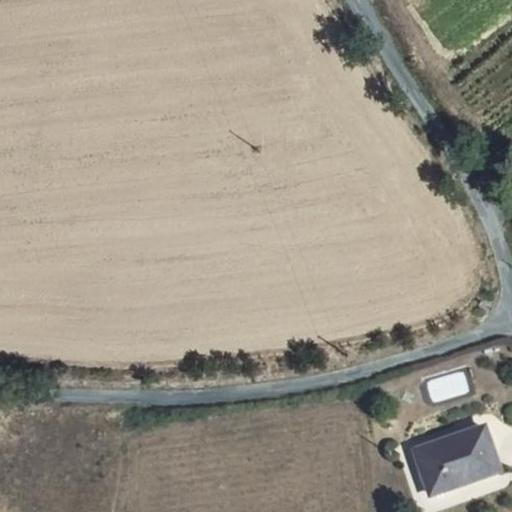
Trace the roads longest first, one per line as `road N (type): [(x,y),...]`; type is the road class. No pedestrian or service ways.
road 1 (residential): [(511,330),(323,385),(111,404),(0,394)]
road 2 (unclassified): [(351,0),(484,205),(511,277)]
